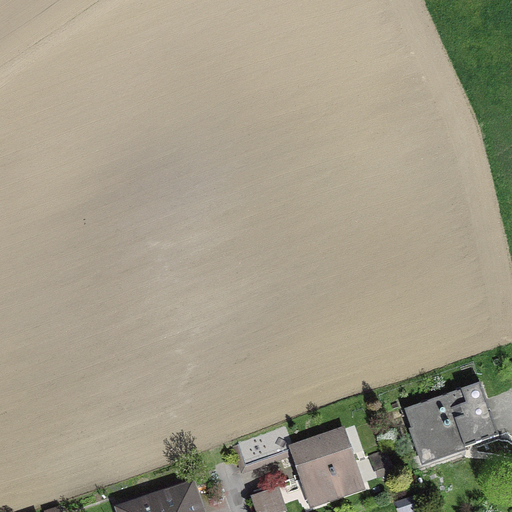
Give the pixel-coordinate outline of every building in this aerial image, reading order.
[(466,448),(499,437),(480,383),(404,409),(411,429),(408,430),(421,467),(467,451),(466,448)] [(267,434),(275,459),(290,454),(298,477),(304,494),(319,489),(323,499),(360,487),(341,430),(289,448),(282,428),(267,434)] [(391,474),(384,452),(369,457),(377,479),(391,474)] [(205,511),(194,480),(114,508),(115,511),(205,511)] [(257,496),(253,503),(255,511),(281,511),(283,511),(276,490),(257,496)]
